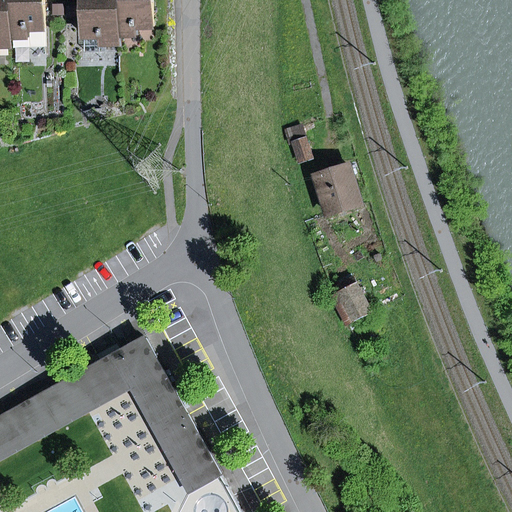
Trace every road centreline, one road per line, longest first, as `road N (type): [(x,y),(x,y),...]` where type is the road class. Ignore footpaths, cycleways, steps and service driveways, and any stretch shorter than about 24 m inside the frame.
road 1 (residential): [(203,245),(240,359),(316,511)]
road 2 (residential): [(203,245),(191,161),(189,0)]
road 3 (residential): [(0,370),(203,245)]
